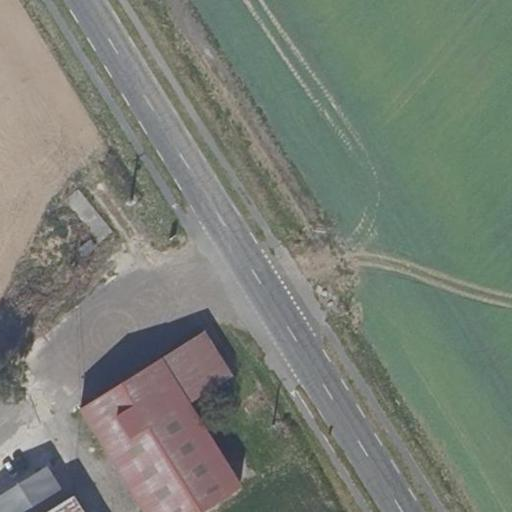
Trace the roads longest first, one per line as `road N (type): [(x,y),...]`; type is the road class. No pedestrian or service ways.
road 1 (tertiary): [(86,0),(402,511)]
road 2 (track): [(0,396),(242,194)]
